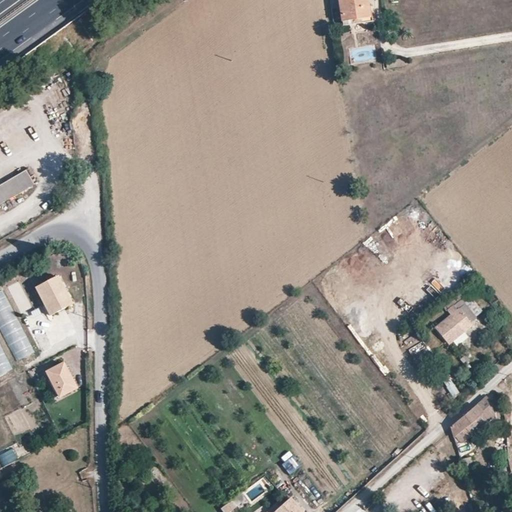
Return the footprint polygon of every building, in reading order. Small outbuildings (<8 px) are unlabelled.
[(367,0),(339,0),(340,6),(343,20),(370,16),(367,0)] [(370,16),(343,20),(343,25),(371,20),(370,16)] [(405,64),(404,57),(386,60),(387,67),(405,64)] [(26,168),(0,183),(0,202),(35,182),(26,168)] [(475,271),(462,256),(456,261),(469,276),(470,276),(475,271)] [(481,279),(475,271),(470,276),(475,283),(476,283),(481,279)] [(50,315),(73,303),(59,277),(36,289),(50,315)] [(487,286),(481,279),(476,283),(478,285),(464,295),(461,298),(466,304),(468,306),(485,292),(483,289),(487,286)] [(470,323),(477,317),(468,306),(466,304),(436,327),(448,343),(452,340),(471,325),(470,323)] [(467,337),(463,332),(452,340),(456,345),(467,337)] [(0,355),(0,374),(11,371),(5,354),(0,355)] [(443,369),(436,360),(431,364),(433,367),(433,368),(437,373),(443,369)] [(58,395),(75,387),(63,364),(46,373),(58,395)] [(453,383),(443,369),(437,373),(447,387),(453,383)] [(453,383),(447,387),(446,387),(453,396),(459,392),(453,383)] [(496,411),(491,392),(450,428),(453,438),(462,430),(481,413),(486,419),(496,411)] [(487,420),(486,419),(481,413),(462,430),(468,437),(487,420)] [(0,465),(1,468),(19,459),(14,448),(0,454),(0,465)] [(287,474),(300,469),(296,457),(283,461),(287,474)]
